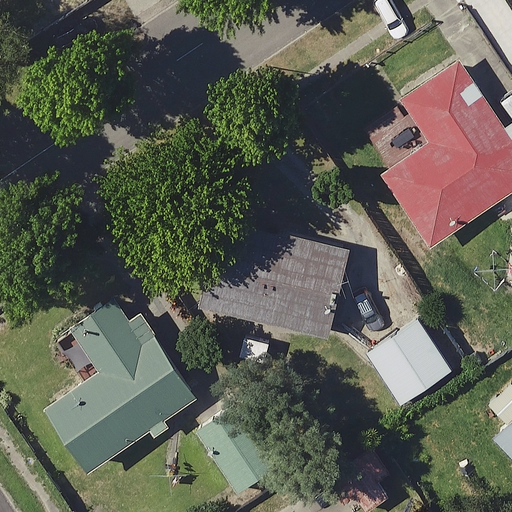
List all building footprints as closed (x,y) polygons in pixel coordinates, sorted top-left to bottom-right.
[(511,106),(492,120),(447,51),(395,85),(423,128),(375,159),(424,233),(469,203),(482,222),(501,209),(488,190),(504,180),(511,191),(511,253),(510,284),(511,284),(511,106)] [(345,235),(214,205),(194,294),(325,323),(345,235)] [(186,389),(127,292),(74,325),(97,362),(45,394),(82,454),(186,389)] [(413,307),(359,339),(394,397),(448,365),(413,307)] [(230,383),(185,413),(232,485),(277,455),(230,383)] [(511,402),(489,422),(511,448),(511,402)] [(363,506),(388,488),(377,472),(385,466),(364,437),(319,468),(339,497),(351,489),(363,506)]
